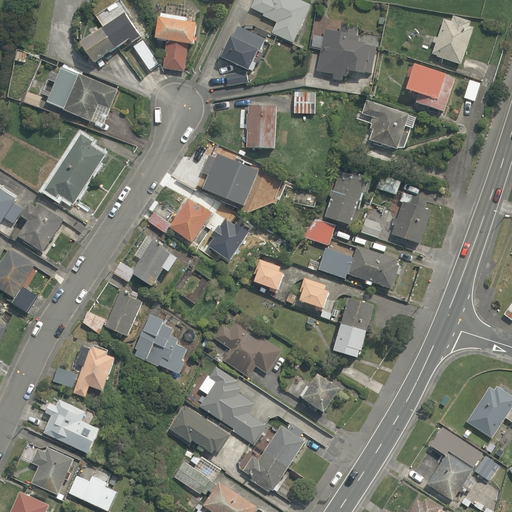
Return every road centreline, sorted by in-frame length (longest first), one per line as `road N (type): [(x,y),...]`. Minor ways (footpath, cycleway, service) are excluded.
road 1 (residential): [(0,432),(73,286),(169,141),(180,104)]
road 2 (secondary): [(336,511),(408,398),(442,325)]
road 3 (secondary): [(442,325),(511,133)]
